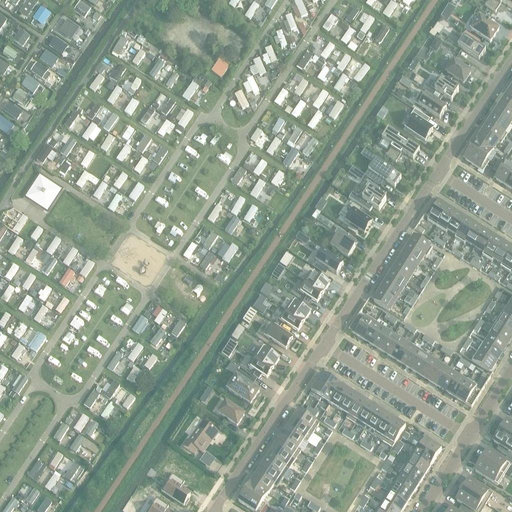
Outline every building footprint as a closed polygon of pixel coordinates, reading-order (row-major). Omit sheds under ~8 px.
[(268,0),(265,5),(271,9),(277,0),(268,0)] [(302,0),(298,0),(294,1),(298,17),(307,14),(302,0)] [(369,0),(367,5),(378,9),(381,3),(387,5),(388,0),(369,0)] [(511,0),(489,0),(486,5),(485,6),(495,13),(496,11),(502,3),(511,9),(511,0)] [(29,1),(19,15),(26,20),(29,16),(36,6),(29,1)] [(389,18),(397,5),(391,1),(383,14),(389,18)] [(254,2),(245,16),(250,19),(259,5),(254,2)] [(84,20),(90,10),(80,3),(73,12),(84,20)] [(448,5),(443,13),(450,18),(455,9),(448,5)] [(354,7),(346,20),(352,24),(359,10),(354,7)] [(50,15),(41,8),(32,20),(42,27),(50,15)] [(477,8),(474,14),(479,18),(483,20),(487,15),(477,8)] [(360,21),(364,23),(361,31),(367,34),(374,18),(364,13),(360,21)] [(291,14),(286,16),(287,21),(284,22),(288,31),(297,27),(291,14)] [(330,32),(337,18),(331,15),(323,29),(330,32)] [(479,18),(471,31),(490,44),(499,31),(483,20),(479,18)] [(450,32),(452,22),(440,19),(440,23),(445,24),(443,30),(450,32)] [(346,30),(350,25),(343,20),(339,25),(346,30)] [(67,21),(59,33),(71,41),(79,29),(67,21)] [(432,31),(429,35),(434,38),(437,34),(439,35),(444,28),(437,24),(432,31)] [(385,48),(381,46),(390,28),(382,25),(371,49),(382,54),(385,48)] [(349,27),(341,42),(347,45),(355,30),(349,27)] [(177,39),(190,48),(195,40),(202,44),(205,39),(188,28),(183,34),(181,32),(177,39)] [(276,32),(280,47),(287,45),(283,30),(276,32)] [(20,32),(13,42),(22,48),(29,38),(20,32)] [(467,35),(466,38),(474,44),(476,45),(478,42),(467,35)] [(429,36),(419,52),(426,56),(431,48),(430,47),(435,39),(429,36)] [(121,37),(113,54),(119,58),(128,41),(121,37)] [(466,38),(464,37),(457,47),(479,61),(485,51),(474,44),(466,38)] [(55,38),(48,48),(62,57),(68,47),(55,38)] [(366,38),(357,52),(363,56),(372,41),(366,38)] [(430,48),(437,52),(442,42),(436,39),(430,48)] [(354,52),(358,46),(351,42),(348,47),(354,52)] [(326,59),(335,47),(330,43),(321,55),(326,59)] [(265,49),(267,54),(263,56),(266,65),(277,61),(272,46),(265,49)] [(14,60),(18,54),(7,47),(2,55),(6,57),(7,55),(14,60)] [(141,49),(133,63),(139,66),(143,60),(150,64),(155,57),(141,49)] [(52,70),(58,60),(46,52),(39,61),(52,70)] [(307,53),(297,67),(303,71),(313,57),(307,53)] [(342,72),(352,58),(346,54),(337,68),(342,72)] [(69,57),(65,63),(71,68),(75,62),(69,57)] [(253,60),(255,66),(250,67),(253,76),(266,72),(261,57),(253,60)] [(409,69),(417,73),(423,63),(414,59),(409,69)] [(150,76),(156,79),(165,63),(159,60),(150,76)] [(0,75),(2,77),(9,67),(0,61),(0,75)] [(470,73),(454,62),(446,73),(463,84),(470,73)] [(326,63),(317,78),(327,84),(336,69),(326,63)] [(103,74),(106,67),(100,64),(96,71),(103,74)] [(364,64),(354,79),(360,83),(370,67),(364,64)] [(48,72),(41,67),(41,68),(36,65),(30,74),(41,81),(48,72)] [(109,77),(117,83),(127,69),(122,65),(116,72),(114,71),(109,77)] [(172,88),(180,77),(174,73),(167,85),(172,88)] [(90,88),(95,92),(105,78),(100,74),(90,88)] [(334,89),(344,95),(352,80),(342,74),(334,89)] [(297,89),(294,94),(301,97),(309,82),(297,76),(292,86),(297,89)] [(33,95),(39,86),(27,78),(21,87),(33,95)] [(137,78),(133,84),(127,81),(122,88),(134,95),(142,81),(137,78)] [(243,82),(249,96),(260,92),(254,78),(243,82)] [(403,78),(399,84),(408,90),(412,84),(403,78)] [(458,92),(437,78),(427,93),(440,102),(443,97),(451,102),(458,92)] [(189,100),(198,85),(193,82),(183,97),(189,100)] [(194,94),(203,99),(206,92),(198,87),(194,94)] [(116,88),(107,101),(122,111),(131,98),(116,88)] [(152,105),(159,91),(153,88),(146,103),(152,105)] [(275,103),(280,106),(288,92),(283,89),(275,103)] [(314,101),(304,95),(302,99),(318,110),(329,94),(322,89),(314,101)] [(12,100),(22,107),(25,103),(29,98),(19,91),(15,96),(12,100)] [(233,95),(241,115),(251,111),(243,91),(233,95)] [(446,110),(421,93),(414,103),(440,120),(446,110)] [(163,94),(154,106),(168,116),(177,103),(163,94)] [(335,120),(346,107),(331,95),(325,102),(331,107),(326,113),(335,120)] [(511,99),(507,96),(501,105),(511,112),(511,99)] [(252,108),(257,105),(255,99),(249,102),(252,108)] [(300,100),(292,115),(298,119),(306,104),(300,100)] [(94,120),(102,106),(96,103),(88,117),(94,120)] [(22,114),(9,105),(4,113),(16,122),(22,114)] [(511,112),(501,105),(495,114),(510,125),(511,121),(511,112)] [(147,126),(156,112),(150,108),(141,122),(147,126)] [(186,110),(179,125),(186,128),(193,113),(186,110)] [(413,118),(406,130),(425,142),(433,130),(423,124),(426,118),(414,110),(410,116),(413,118)] [(73,112),(64,125),(69,128),(78,115),(73,112)] [(317,112),(308,126),(313,130),(323,115),(317,112)] [(110,131),(118,117),(113,114),(105,127),(110,131)] [(510,125),(495,114),(489,123),(507,135),(504,133),(510,125)] [(0,131),(4,134),(10,125),(0,117),(0,131)] [(279,132),(285,122),(280,118),(271,133),(282,139),(284,135),(279,132)] [(158,133),(163,137),(166,132),(170,135),(176,126),(167,120),(158,133)] [(89,140),(97,126),(90,123),(83,136),(89,140)] [(507,135),(489,123),(483,132),(501,144),(507,135)] [(128,141),(134,129),(129,126),(123,137),(128,141)] [(296,148),(301,130),(294,128),(289,146),(296,148)] [(257,145),(266,137),(260,129),(250,138),(257,145)] [(419,150),(408,143),(407,145),(398,139),(399,137),(388,130),(381,139),(392,146),(387,155),(386,155),(385,157),(395,164),(397,162),(402,153),(413,160),(419,150)] [(501,144),(483,132),(477,141),(492,152),(498,143),(500,145),(501,144)] [(108,152),(114,137),(108,135),(102,150),(108,152)] [(136,151),(143,155),(152,139),(146,135),(136,151)] [(61,154),(68,158),(77,142),(71,138),(61,154)] [(275,138),(267,153),(272,156),(281,141),(275,138)] [(492,152),(477,141),(471,150),(489,162),(487,160),(492,152)] [(84,159),(89,149),(79,144),(74,154),(84,159)] [(126,145),(117,159),(123,163),(133,150),(126,145)] [(43,164),(47,158),(52,161),(57,153),(45,146),(37,161),(43,164)] [(149,168),(155,172),(169,150),(162,146),(149,168)] [(6,159),(10,154),(5,149),(0,155),(6,159)] [(290,165),(298,153),(292,150),(285,162),(290,165)] [(489,162),(471,150),(464,160),(482,172),(489,162)] [(89,151),(81,165),(88,168),(95,155),(89,151)] [(61,172),(66,175),(70,169),(74,172),(80,163),(71,157),(61,172)] [(142,157),(134,171),(140,174),(148,160),(142,157)] [(259,177),(267,164),(262,160),(255,170),(246,163),(243,167),(259,177)] [(103,178),(110,164),(104,161),(97,175),(103,178)] [(375,161),(365,176),(379,186),(383,181),(394,189),(401,179),(375,161)] [(505,186),(511,175),(511,168),(506,164),(496,180),(505,186)] [(246,184),(252,174),(240,168),(232,183),(238,186),(241,181),(246,184)] [(352,168),(348,174),(361,183),(365,177),(352,168)] [(85,171),(76,185),(89,193),(97,179),(85,171)] [(277,187),(284,174),(279,171),(272,183),(277,187)] [(120,189),(128,176),(122,173),(114,186),(120,189)] [(337,189),(343,178),(337,175),(331,186),(337,189)] [(47,212),(61,190),(40,177),(26,198),(47,212)] [(267,203),(274,187),(258,180),(251,197),(267,203)] [(352,193),(348,199),(369,213),(372,208),(379,212),(386,201),(376,194),(379,189),(368,182),(358,197),(352,193)] [(135,201),(145,187),(139,183),(129,197),(135,201)] [(108,208),(113,212),(122,198),(117,195),(108,208)] [(236,213),(242,200),(237,197),(231,210),(236,213)] [(436,227),(448,209),(434,200),(424,216),(428,219),(427,221),(436,227)] [(351,210),(344,221),(351,225),(350,227),(357,231),(358,230),(364,234),(371,223),(363,218),(359,215),(362,210),(352,203),(348,209),(351,210)] [(217,206),(208,219),(213,223),(222,209),(217,206)] [(244,218),(255,226),(263,214),(252,206),(244,218)] [(445,233),(457,215),(448,209),(436,227),(445,233)] [(18,212),(9,227),(19,233),(28,218),(18,212)] [(316,212),(312,218),(316,221),(320,214),(316,212)] [(456,236),(466,220),(457,215),(445,233),(446,233),(448,231),(456,236)] [(234,217),(225,231),(231,235),(241,221),(234,217)] [(464,244),(475,226),(466,220),(456,236),(454,238),(464,244)] [(474,247),(484,232),(475,226),(464,244),(464,245),(466,242),(474,247)] [(37,227),(32,238),(37,241),(43,229),(37,227)] [(422,235),(424,231),(417,227),(414,231),(422,235)] [(355,247),(345,241),(349,236),(338,229),(334,234),(336,235),(329,246),(348,258),(355,247)] [(209,254),(218,235),(211,232),(201,254),(206,256),(200,269),(211,274),(213,269),(218,271),(223,260),(209,254)] [(483,253),(493,238),(484,232),(474,247),(483,253)] [(25,260),(34,245),(18,236),(10,251),(25,260)] [(52,255),(62,240),(56,237),(47,252),(52,255)] [(432,249),(414,238),(408,247),(426,259),(432,249)] [(491,262),(502,244),(493,238),(483,253),(482,256),(491,262)] [(44,252),(47,247),(39,242),(26,262),(41,271),(51,257),(44,252)] [(189,259),(198,246),(192,243),(184,256),(189,259)] [(225,256),(222,260),(228,263),(236,249),(225,243),(220,253),(225,256)] [(502,265),(511,249),(502,244),(491,262),(492,262),(493,260),(502,265)] [(426,259),(408,247),(402,256),(418,266),(423,257),(426,259)] [(72,248),(64,263),(70,266),(78,251),(72,248)] [(509,273),(511,268),(511,249),(502,265),(500,267),(509,273)] [(343,266),(322,252),(315,261),(329,270),(336,275),(343,266)] [(418,266),(402,256),(397,266),(412,275),(418,266)] [(42,272),(48,276),(58,261),(52,257),(42,272)] [(88,260),(81,275),(87,278),(94,263),(88,260)] [(315,261),(311,266),(326,275),(329,270),(315,261)] [(5,277),(11,281),(20,268),(15,264),(5,277)] [(412,275),(397,266),(391,275),(406,284),(412,275)] [(66,269),(60,285),(69,288),(75,273),(66,269)] [(310,272),(304,282),(323,294),(329,285),(326,282),(319,278),(310,272)] [(29,291),(36,277),(30,274),(23,288),(29,291)] [(322,274),(319,278),(326,282),(328,278),(322,274)] [(406,284),(391,275),(385,284),(401,294),(406,284)] [(304,282),(298,291),(317,304),(323,294),(304,282)] [(401,294),(385,284),(379,293),(395,303),(401,294)] [(8,302),(15,288),(9,285),(2,299),(8,302)] [(46,286),(39,299),(45,302),(52,289),(46,286)] [(266,286),(261,294),(266,297),(272,289),(266,286)] [(395,303),(379,293),(373,303),(389,312),(395,303)] [(19,310),(24,313),(28,307),(32,310),(36,303),(26,297),(19,310)] [(307,297),(303,302),(306,303),(309,305),(312,300),(307,297)] [(62,315),(70,301),(64,298),(56,311),(62,315)] [(291,301),(285,310),(304,323),(310,314),(309,313),(300,307),(291,301)] [(303,302),(300,307),(309,313),(312,308),(309,305),(306,303),(303,302)] [(256,303),(253,308),(263,314),(266,309),(256,303)] [(374,307),(367,303),(364,307),(371,311),(374,307)] [(42,306),(35,320),(40,324),(48,309),(42,306)] [(158,306),(149,318),(159,325),(168,314),(158,306)] [(511,310),(509,308),(503,317),(501,315),(500,316),(511,322),(511,310)] [(251,310),(247,315),(252,318),(256,313),(251,310)] [(285,310),(278,320),(298,332),(304,323),(285,310)] [(6,313),(0,322),(0,325),(4,328),(11,316),(6,313)] [(364,341),(376,323),(366,317),(365,319),(358,315),(348,331),(364,341)] [(133,331),(140,336),(150,322),(142,316),(133,331)] [(511,322),(500,316),(495,325),(511,335),(511,322)] [(181,320),(171,334),(178,338),(187,324),(181,320)] [(19,323),(12,335),(21,340),(27,328),(19,323)] [(374,347),(383,331),(375,326),(376,323),(364,341),(374,347)] [(270,325),(264,335),(286,350),(293,340),(270,325)] [(511,337),(511,335),(495,325),(489,334),(507,345),(511,337)] [(239,327),(231,338),(237,342),(245,331),(239,327)] [(28,346),(27,346),(38,353),(47,337),(30,328),(22,342),(28,346)] [(161,329),(150,342),(156,347),(167,334),(161,329)] [(383,353),(393,337),(383,331),(374,347),(383,353)] [(507,345),(489,334),(491,336),(486,345),(501,354),(507,345)] [(392,358),(402,343),(393,337),(383,353),(392,358)] [(401,364),(413,346),(412,346),(410,348),(402,343),(392,358),(401,364)] [(19,344),(12,357),(18,361),(26,348),(19,344)] [(134,362),(144,348),(139,344),(128,358),(134,362)] [(501,354),(486,345),(480,353),(478,352),(477,352),(495,363),(501,354)] [(410,370),(422,352),(413,346),(401,364),(410,370)] [(260,347),(254,357),(273,370),(279,360),(260,347)] [(419,376),(429,360),(420,355),(422,352),(410,370),(419,376)] [(495,363),(477,352),(471,362),(489,373),(495,363)] [(117,353),(108,368),(121,375),(129,359),(117,353)] [(151,370),(158,358),(152,354),(145,367),(151,370)] [(254,357),(247,366),(267,379),(273,370),(254,357)] [(428,381),(438,366),(429,360),(419,376),(428,381)] [(232,362),(227,369),(235,374),(240,366),(232,362)] [(3,366),(0,371),(0,381),(1,383),(8,369),(3,366)] [(127,379),(136,384),(143,371),(134,366),(127,379)] [(438,387),(447,372),(438,366),(428,381),(438,387)] [(234,376),(236,377),(246,383),(249,378),(238,371),(234,376)] [(447,393),(457,377),(447,372),(438,387),(447,393)] [(20,374),(11,391),(19,395),(28,379),(20,374)] [(102,384),(95,392),(108,402),(121,386),(106,374),(100,382),(102,384)] [(488,382),(490,378),(483,374),(480,378),(488,382)] [(319,402),(332,381),(322,375),(309,396),(319,402)] [(259,392),(246,383),(236,377),(228,391),(250,405),(259,392)] [(456,399),(467,381),(467,380),(465,383),(457,377),(447,393),(456,399)] [(330,404),(341,387),(332,381),(319,402),(321,399),(330,404)] [(471,408),(481,393),(475,389),(477,387),(467,381),(456,399),(471,408)] [(339,410),(350,392),(341,387),(330,404),(339,410)] [(208,389),(203,396),(208,399),(213,392),(208,389)] [(90,410),(100,396),(94,391),(84,405),(90,410)] [(346,419),(359,398),(350,392),(339,410),(348,416),(346,419)] [(128,409),(136,398),(130,395),(123,406),(128,409)] [(355,425),(368,404),(359,398),(346,419),(355,425)] [(244,416),(226,403),(218,414),(237,426),(244,416)] [(110,414),(115,416),(119,409),(108,404),(102,417),(107,420),(110,414)] [(364,431),(378,410),(368,404),(355,425),(364,431)] [(373,436),(387,415),(378,410),(364,431),(373,436)] [(319,425),(298,411),(292,421),(313,434),(319,425)] [(83,415),(74,429),(80,433),(90,419),(83,415)] [(383,442),(396,421),(387,415),(373,436),(383,442)] [(94,438),(99,424),(92,421),(87,436),(94,438)] [(313,434),(292,421),(286,429),(307,443),(313,434)] [(392,448),(405,427),(396,421),(383,442),(392,448)] [(211,442),(218,433),(203,422),(188,442),(187,441),(183,446),(194,455),(198,450),(201,452),(209,440),(211,442)] [(511,425),(507,422),(500,432),(511,439),(511,425)] [(62,424),(54,438),(62,443),(70,428),(62,424)] [(307,443),(286,429),(280,438),(301,452),(298,450),(303,442),(306,444),(307,443)] [(511,439),(500,432),(493,443),(499,447),(503,449),(501,453),(507,457),(511,460),(511,439)] [(80,435),(70,449),(76,453),(86,439),(80,435)] [(301,452),(280,438),(274,447),(295,461),(301,452)] [(441,450),(422,438),(416,447),(435,460),(441,450)] [(295,461),(274,447),(268,456),(289,470),(295,461)] [(435,460),(416,447),(410,456),(429,469),(435,460)] [(488,451),(481,462),(504,476),(510,466),(511,466),(511,460),(507,457),(504,461),(488,451)] [(289,470),(268,456),(262,465),(283,479),(289,470)] [(429,469),(410,456),(404,466),(424,478),(429,469)] [(37,482),(47,467),(39,461),(28,476),(37,482)] [(63,471),(58,468),(56,472),(71,481),(81,466),(74,462),(70,468),(67,466),(63,471)] [(481,462),(475,472),(497,487),(504,476),(481,462)] [(283,479),(262,465),(256,474),(277,488),(283,479)] [(424,478),(404,466),(398,475),(418,487),(424,478)] [(45,488),(50,491),(60,477),(55,473),(45,488)] [(277,488),(256,474),(250,483),(268,495),(274,487),(277,489),(277,488)] [(172,475),(161,492),(184,507),(185,505),(186,506),(189,501),(188,500),(190,496),(180,489),(184,483),(172,475)] [(418,487),(398,475),(393,484),(412,496),(418,487)] [(469,481),(463,491),(485,505),(492,495),(469,481)] [(26,483),(22,489),(27,493),(23,499),(32,505),(40,494),(26,483)] [(268,495),(250,483),(244,492),(265,506),(262,504),(268,495)] [(412,496),(393,484),(387,493),(406,505),(412,496)] [(463,491),(456,502),(465,507),(462,511),(463,511),(481,511),(485,505),(463,491)] [(261,511),(265,506),(244,492),(238,502),(253,511),(261,511)] [(402,511),(406,505),(387,493),(381,502),(396,511),(402,511)] [(4,511),(14,511),(20,502),(13,498),(4,511)] [(48,498),(36,511),(46,511),(53,503),(48,498)] [(156,499),(147,511),(165,511),(168,507),(156,499)] [(396,511),(381,502),(375,511),(376,511),(396,511)]
